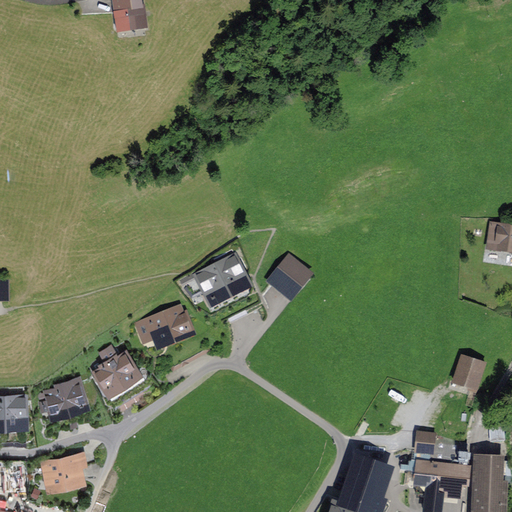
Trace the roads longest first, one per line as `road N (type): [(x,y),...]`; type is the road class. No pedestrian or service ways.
road 1 (residential): [(310,511),(338,469),(342,451),(334,434),(223,364),(153,416),(112,435),(0,455)]
road 2 (residential): [(472,511),(474,444),(511,366)]
